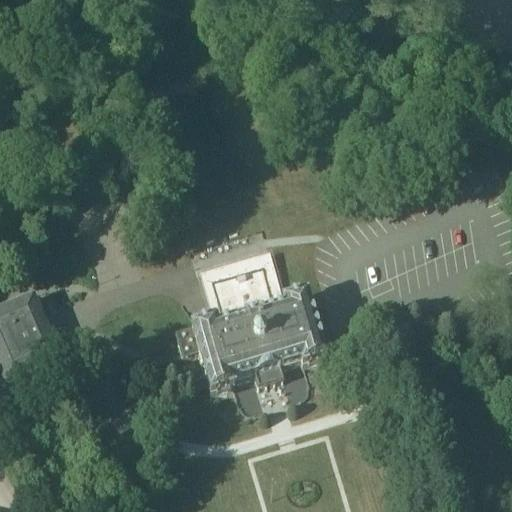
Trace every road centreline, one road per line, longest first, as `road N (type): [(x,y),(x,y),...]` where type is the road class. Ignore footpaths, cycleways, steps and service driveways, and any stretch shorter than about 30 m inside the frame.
road 1 (unknown): [(127,444),(279,429),(379,399)]
road 2 (unknown): [(127,444),(88,357),(96,312),(123,277),(116,226)]
